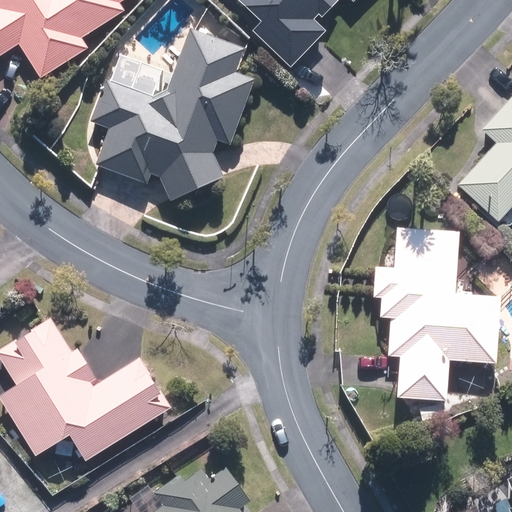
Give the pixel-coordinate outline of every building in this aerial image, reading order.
[(22,43),(44,78),(93,48),(86,37),(129,10),(123,2),(126,0),(0,0),(0,52),(2,55),(22,43)] [(354,0),(357,2),(359,0),(242,0),(265,21),(256,31),(295,68),(330,31),(317,19),(322,14),(325,18),(341,0),(354,0)] [(228,177),(217,151),(221,139),(234,144),(259,78),(240,72),(249,48),(194,28),(170,91),(156,96),(109,79),(93,121),(113,128),(99,164),(150,183),(154,173),(164,177),(174,200),(228,177)] [(499,143),(460,185),(501,223),(511,210),(511,98),(484,129),(499,143)] [(393,317),(391,354),(403,355),(400,396),(451,400),(454,359),(500,362),(505,296),(459,293),(463,231),(400,227),(397,267),(378,266),(376,297),(385,297),(383,317),(393,317)] [(73,435),(89,460),(176,407),(144,356),(103,382),(81,347),(75,350),(55,317),(0,350),(0,353),(20,385),(2,396),(39,456),(73,435)] [(247,511),(244,508),(254,501),(229,467),(214,478),(202,462),(159,493),(167,504),(155,511),(247,511)]
